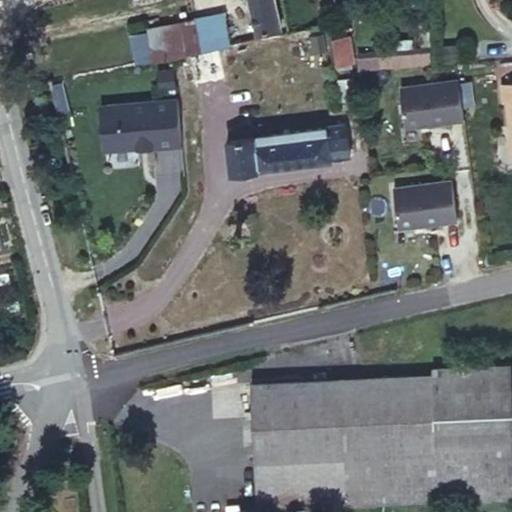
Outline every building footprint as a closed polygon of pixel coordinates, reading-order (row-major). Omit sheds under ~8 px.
[(246,0),(252,32),(276,28),(270,0),(246,0)] [(213,43),(213,44),(233,41),(230,13),(210,15),(213,43)] [(137,22),(139,52),(213,44),(213,43),(210,15),(137,22)] [(342,16),(327,18),(330,42),(345,40),(342,16)] [(414,46),(350,57),(352,67),(353,71),(416,60),(414,46)] [(331,51),(334,70),(352,67),(350,57),(348,47),(331,51)] [(458,76),(399,79),(402,119),(460,116),(459,102),(458,78),(458,76)] [(470,77),(458,78),(459,102),(471,101),(470,77)] [(507,152),(511,151),(511,81),(500,82),(500,99),(504,99),(507,152)] [(171,97),(95,106),(100,149),(176,141),(171,97)] [(333,120),(214,136),(219,169),(338,152),(334,128),(334,129),(333,120)] [(450,178),(392,181),(394,222),(452,219),(450,178)] [(260,507),(511,488),(511,398),(510,352),(490,354),(490,356),(433,360),(433,367),(251,380),(260,507)]
